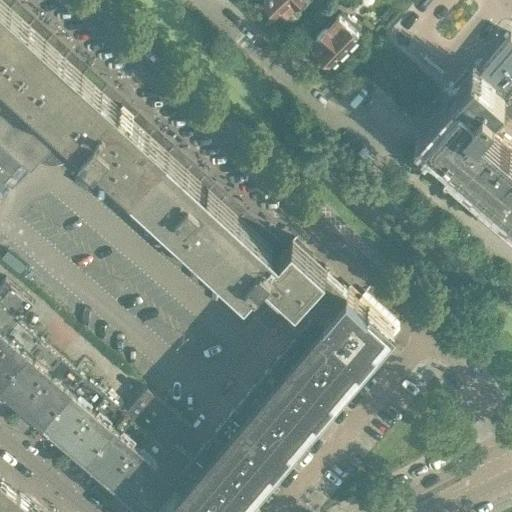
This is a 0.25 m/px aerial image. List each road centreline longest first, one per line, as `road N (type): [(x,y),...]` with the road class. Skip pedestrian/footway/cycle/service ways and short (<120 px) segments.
road 1 (unclassified): [(431,328),(78,0)]
road 2 (residential): [(431,328),(276,511)]
road 3 (residential): [(387,151),(353,134),(204,0)]
road 4 (tertiary): [(509,444),(379,511)]
road 5 (unclassified): [(509,444),(431,328)]
